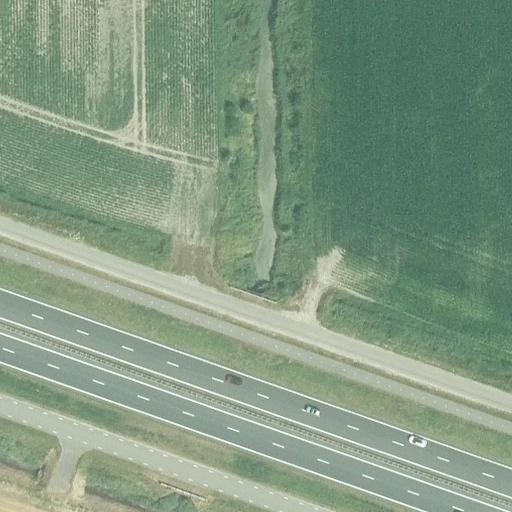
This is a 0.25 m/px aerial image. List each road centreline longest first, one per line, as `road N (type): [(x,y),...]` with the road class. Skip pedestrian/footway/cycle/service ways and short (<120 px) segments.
road 1 (trunk): [(511,487),(0,305)]
road 2 (unclassified): [(511,404),(0,224)]
road 3 (trunk): [(0,348),(463,511)]
road 4 (unclassified): [(0,405),(300,511)]
